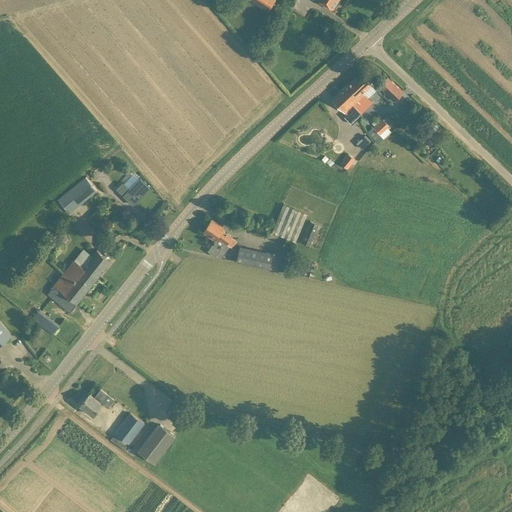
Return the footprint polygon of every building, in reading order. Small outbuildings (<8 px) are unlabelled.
[(273,0),(265,0),(261,6),(268,11),(275,1),(273,0)] [(320,0),(333,8),(338,0),(320,0)] [(355,107),(356,107),(367,96),(362,91),(370,84),(360,73),(347,85),(354,93),(348,99),(355,107)] [(404,91),(388,76),(379,86),(395,101),(404,91)] [(344,116),(351,123),(362,113),(356,107),(355,107),(348,99),(354,93),(347,85),(333,98),(347,114),(344,116)] [(368,132),(375,139),(378,142),(383,137),(382,135),(390,127),(382,118),(368,132)] [(430,124),(437,130),(438,131),(442,128),(433,120),(430,123),(430,124)] [(436,140),(430,130),(422,135),(428,144),(436,140)] [(357,141),(364,148),(373,140),(366,133),(357,141)] [(348,153),(341,162),(348,169),(355,159),(348,153)] [(330,158),(326,162),(331,166),(335,162),(330,158)] [(86,176),(58,199),(70,213),(98,190),(86,176)] [(117,189),(133,204),(149,187),(140,178),(129,189),(122,183),(117,189)] [(297,240),(308,212),(284,203),(273,231),(297,240)] [(209,235),(208,235),(215,240),(208,250),(215,256),(217,254),(222,257),(230,246),(232,248),(233,247),(237,241),(223,230),(224,228),(211,219),(203,230),(209,235)] [(301,242),(310,245),(319,224),(310,221),(301,242)] [(229,253),(237,258),(236,261),(270,269),(270,268),(284,271),(287,257),(273,253),(274,253),(240,245),(238,252),(233,247),(232,248),(229,253)] [(96,249),(83,266),(97,278),(111,260),(96,249)] [(70,311),(97,278),(83,266),(75,260),(48,294),(70,311)] [(307,262),(304,261),(300,260),(298,266),(305,269),(307,262)] [(52,334),(60,325),(37,305),(30,313),(52,334)] [(0,343),(11,335),(0,321),(0,343)] [(108,394),(101,388),(94,397),(89,393),(81,404),(95,414),(102,404),(101,402),(108,394)] [(130,412),(115,432),(130,443),(145,423),(130,412)] [(159,422),(138,450),(155,463),(177,435),(159,422)] [(124,447),(128,442),(115,433),(111,438),(124,447)]
